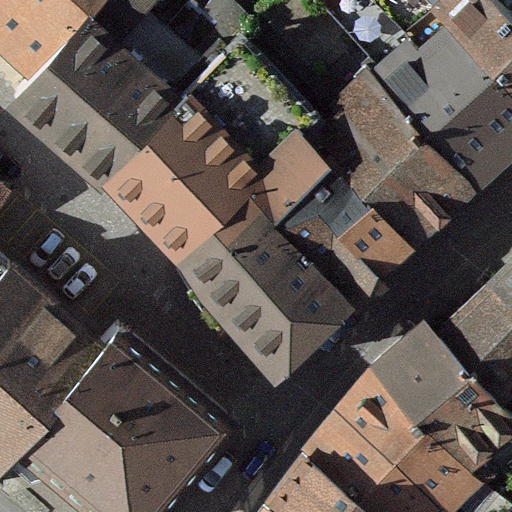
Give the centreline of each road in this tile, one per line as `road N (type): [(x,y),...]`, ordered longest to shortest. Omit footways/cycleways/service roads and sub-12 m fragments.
road 1 (residential): [(278,415),(0,127)]
road 2 (tertiary): [(278,415),(511,183)]
road 3 (tertiary): [(195,511),(278,415)]
